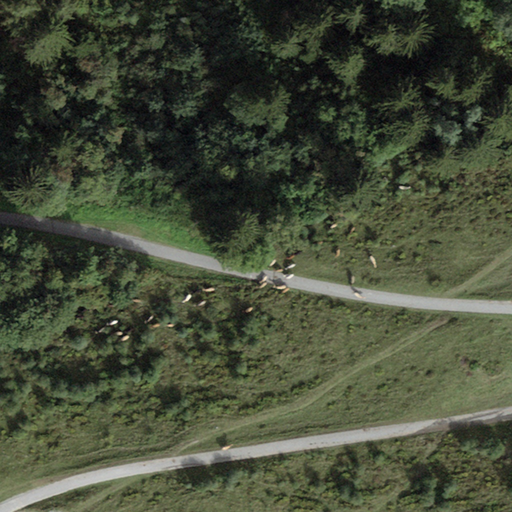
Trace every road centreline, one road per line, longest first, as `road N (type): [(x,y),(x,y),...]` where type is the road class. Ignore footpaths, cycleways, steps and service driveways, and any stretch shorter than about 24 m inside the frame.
road 1 (track): [(511,309),(262,281),(48,224),(0,222)]
road 2 (track): [(4,511),(39,491),(173,461),(511,417)]
